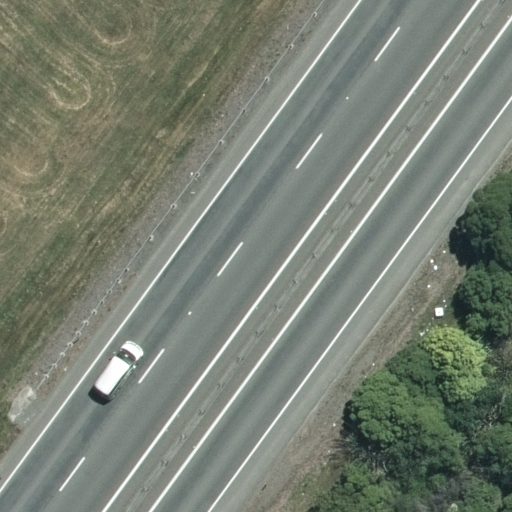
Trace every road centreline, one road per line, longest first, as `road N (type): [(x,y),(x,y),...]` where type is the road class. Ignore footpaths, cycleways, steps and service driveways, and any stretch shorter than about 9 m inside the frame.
road 1 (trunk): [(44,511),(423,0)]
road 2 (trunk): [(511,47),(171,511)]
